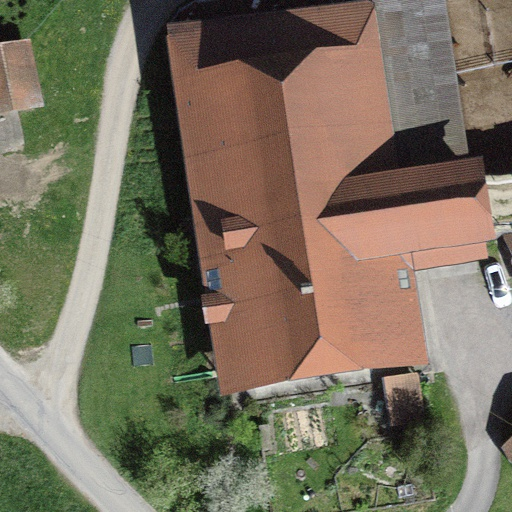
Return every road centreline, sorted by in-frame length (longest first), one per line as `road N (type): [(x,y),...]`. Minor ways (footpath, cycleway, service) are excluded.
road 1 (track): [(46,427),(91,266),(130,52),(162,0)]
road 2 (track): [(466,511),(485,434),(487,291)]
road 3 (unclassified): [(0,376),(131,511)]
